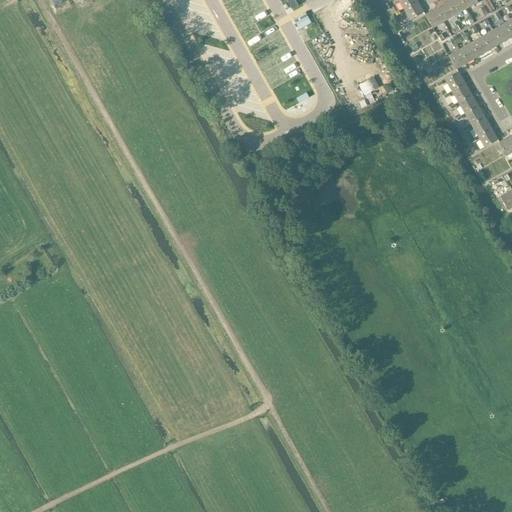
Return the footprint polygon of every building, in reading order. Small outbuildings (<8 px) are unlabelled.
[(295,0),(288,0),(287,1),(291,9),(298,5),(295,0)] [(398,0),(403,8),(416,0),(417,0),(416,0),(398,0)] [(416,0),(403,8),(410,19),(423,12),(417,0),(416,0)] [(461,0),(449,0),(447,2),(455,15),(466,8),(461,0)] [(476,0),(461,0),(466,8),(477,2),(476,0)] [(483,0),(491,12),(495,10),(492,4),(491,5),(488,0),(483,0)] [(447,2),(435,8),(443,22),(455,15),(447,2)] [(443,22),(435,8),(425,14),(424,15),(424,16),(432,28),(443,22)] [(305,12),(293,19),(299,30),(311,23),(311,22),(306,13),(305,12)] [(511,35),(505,23),(493,30),(501,43),(511,36),(511,35)] [(493,30),(482,36),(490,49),(501,43),(493,30)] [(482,36),(471,43),(478,56),(490,49),(482,36)] [(471,43),(459,49),(467,62),(478,56),(471,43)] [(467,62),(459,49),(448,56),(456,69),(467,62)] [(444,79),(451,91),(464,83),(458,71),(444,79)] [(358,84),(364,95),(379,87),(373,76),(358,84)] [(451,91),(458,102),(471,94),(464,83),(451,91)] [(306,92),(296,98),(298,103),(309,97),(306,92)] [(458,102),(464,113),(478,105),(471,94),(458,102)] [(464,113),(471,125),(484,117),(478,105),(464,113)] [(471,125),(477,136),(491,128),(484,117),(471,125)] [(491,128),(477,136),(484,147),(497,140),(498,140),(491,128)] [(511,152),(511,139),(510,136),(499,142),(506,156),(511,152)] [(511,207),(511,191),(511,190),(500,197),(508,210),(511,207)]
